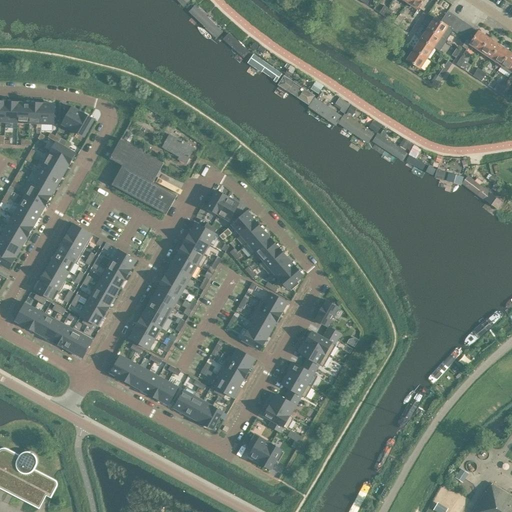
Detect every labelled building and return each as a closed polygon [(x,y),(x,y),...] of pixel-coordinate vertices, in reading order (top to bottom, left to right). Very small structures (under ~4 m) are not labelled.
[(192,0),(176,0),(184,9),(193,1),(192,0)] [(418,10),(424,0),(409,0),(407,3),(418,10)] [(195,4),(188,11),(217,39),(225,31),(195,4)] [(385,5),(379,13),(384,16),(389,8),(385,5)] [(388,19),(393,11),(389,8),(384,16),(388,19)] [(448,11),(441,22),(447,25),(454,15),(448,11)] [(399,15),(394,23),(398,26),(403,18),(399,15)] [(454,15),(447,25),(452,29),(459,18),(454,15)] [(441,22),(435,18),(428,28),(441,37),(446,40),(453,30),(452,29),(447,25),(441,22)] [(459,18),(452,29),(453,30),(457,32),(464,21),(459,18)] [(464,21),(457,32),(461,35),(469,25),(464,21)] [(469,25),(461,35),(467,39),(474,28),(469,25)] [(421,38),(434,47),(441,37),(428,28),(421,38)] [(474,28),(467,39),(471,42),(478,31),(474,28)] [(480,52),(489,38),(478,31),(471,42),(470,44),(480,52)] [(229,35),(223,43),(245,61),(251,53),(229,35)] [(461,35),(458,40),(459,43),(462,45),(467,39),(461,35)] [(414,49),(428,58),(434,47),(421,38),(414,49)] [(489,38),(480,52),(491,58),(500,45),(489,38)] [(462,45),(462,46),(466,49),(470,44),(471,42),(467,39),(462,45)] [(500,45),(491,58),(501,66),(510,52),(500,45)] [(461,50),(457,47),(452,55),(456,58),(461,50)] [(407,60),(420,69),(428,58),(414,49),(407,60)] [(511,53),(510,52),(501,66),(511,72),(511,71),(511,53)] [(255,55),(248,64),(277,84),(284,75),(255,55)] [(465,59),(461,57),(456,64),(460,67),(465,59)] [(452,64),(448,61),(443,68),(447,71),(452,64)] [(440,77),(442,79),(447,71),(443,68),(438,76),(440,77)] [(478,68),(473,76),(477,78),(482,71),(478,68)] [(481,81),(486,73),(482,71),(477,78),(481,81)] [(438,76),(436,78),(435,77),(432,81),(438,85),(442,79),(440,77),(438,76)] [(286,77),(279,87),(310,107),(316,97),(286,77)] [(499,82),(494,90),(498,92),(503,85),(499,82)] [(323,87),(317,83),(312,90),(318,94),(323,87)] [(502,95),(508,88),(503,85),(498,92),(502,95)] [(350,104),(340,97),(336,103),(347,110),(350,104)] [(317,99),(310,109),(336,128),(343,118),(317,99)] [(19,102),(7,101),(6,122),(18,122),(19,102)] [(30,123),(31,103),(19,102),(18,122),(30,123)] [(42,123),(43,103),(31,102),(31,103),(30,123),(42,123)] [(55,104),(43,103),(42,123),(54,124),(55,104)] [(357,108),(351,104),(347,111),(353,115),(357,108)] [(73,130),(83,113),(72,106),(62,124),(73,130)] [(94,119),(83,113),(73,130),(84,137),(94,119)] [(346,115),(339,126),(369,145),(376,134),(346,115)] [(374,119),(369,127),(377,133),(383,125),(374,119)] [(379,134),(374,143),(403,162),(409,153),(379,134)] [(170,135),(163,147),(180,156),(179,159),(186,163),(195,148),(170,135)] [(404,138),(400,145),(405,148),(409,141),(404,138)] [(164,163),(121,139),(110,159),(123,165),(112,184),(166,214),(167,213),(166,213),(169,209),(177,195),(153,182),(161,169),(164,163)] [(64,146),(56,142),(50,153),(70,164),(76,153),(68,149),(64,146)] [(64,174),(70,164),(50,153),(44,163),(64,174)] [(410,155),(406,163),(433,178),(437,170),(410,155)] [(58,185),(64,174),(44,163),(38,173),(58,185)] [(438,170),(436,179),(462,186),(465,177),(438,170)] [(52,195),(58,185),(38,173),(32,183),(28,181),(28,182),(52,195)] [(492,175),(489,180),(494,184),(498,178),(492,175)] [(499,212),(505,204),(469,177),(463,185),(499,212)] [(52,195),(28,182),(22,192),(45,206),(46,206),(52,195)] [(505,190),(495,183),(492,188),(502,195),(505,190)] [(218,190),(208,208),(219,214),(229,197),(218,190)] [(39,216),(45,206),(22,192),(22,193),(26,195),(20,205),(39,216)] [(229,197),(219,214),(229,221),(239,203),(229,197)] [(34,226),(39,216),(20,205),(14,215),(34,226)] [(240,234),(255,221),(247,211),(232,224),(240,234)] [(34,226),(14,215),(8,226),(28,237),(34,226)] [(255,221),(240,234),(248,242),(244,246),(245,246),(263,230),(264,230),(256,220),(255,221)] [(210,244),(216,234),(215,233),(210,230),(204,227),(196,222),(190,233),(210,244)] [(74,223),(68,233),(88,244),(93,235),(74,223)] [(22,247),(28,237),(8,226),(2,236),(22,247)] [(263,230),(245,246),(253,255),(271,239),(263,230)] [(68,233),(63,243),(82,254),(88,244),(68,233)] [(190,233),(184,244),(208,257),(204,254),(210,244),(190,233)] [(0,248),(16,258),(22,247),(2,236),(0,239),(0,248)] [(271,239),(253,255),(256,252),(264,261),(260,264),(279,248),(271,239)] [(63,243),(58,252),(77,263),(82,254),(63,243)] [(184,244),(178,254),(202,268),(208,257),(184,244)] [(16,258),(0,248),(0,263),(9,269),(16,258)] [(279,248),(260,264),(268,273),(287,257),(279,248)] [(119,249),(113,259),(131,269),(136,259),(119,249)] [(58,252),(52,261),(69,271),(75,262),(77,264),(77,263),(58,252)] [(178,254),(172,264),(192,276),(197,266),(201,268),(202,268),(178,254)] [(287,257),(268,273),(269,274),(272,270),(280,279),(295,266),(287,257)] [(106,267),(125,279),(126,279),(131,269),(113,259),(108,268),(106,267)] [(52,261),(47,271),(66,282),(66,281),(64,280),(69,271),(52,261)] [(172,264),(166,275),(185,286),(192,276),(172,264)] [(295,266),(280,279),(288,288),(289,288),(291,290),(299,283),(297,281),(303,275),(295,266)] [(106,267),(100,277),(120,288),(125,279),(106,267)] [(47,271),(41,280),(61,291),(66,282),(47,271)] [(179,297),(185,286),(166,275),(160,286),(179,297)] [(100,277),(95,286),(115,297),(120,288),(100,277)] [(41,280),(36,290),(53,300),(58,291),(61,292),(61,291),(41,280)] [(95,286),(90,295),(109,307),(115,297),(95,286)] [(174,307),(179,297),(160,286),(154,296),(174,307)] [(261,299),(261,300),(282,312),(288,302),(270,292),(265,302),(261,299)] [(90,295),(84,305),(104,316),(109,307),(90,295)] [(168,318),(174,307),(154,296),(148,306),(168,318)] [(511,299),(503,305),(508,312),(511,310),(511,299)] [(261,300),(255,309),(277,321),(277,322),(282,312),(261,300)] [(319,314),(316,319),(327,326),(339,307),(327,300),(324,305),(318,314),(319,314)] [(25,303),(16,320),(26,326),(35,308),(25,303)] [(86,306),(81,316),(85,318),(90,321),(95,324),(98,326),(104,316),(84,305),(86,306)] [(162,328),(168,318),(148,306),(142,317),(162,328)] [(500,307),(463,341),(470,349),(506,316),(500,307)] [(26,326),(35,331),(45,314),(35,308),(26,326)] [(255,309),(250,318),(271,331),(277,321),(255,309)] [(45,314),(35,331),(45,336),(54,319),(45,314)] [(142,317),(136,327),(156,338),(162,328),(142,317)] [(254,321),(249,330),(266,340),(271,331),(250,318),(250,319),(254,321)] [(54,319),(45,336),(54,342),(64,324),(54,319)] [(54,342),(64,347),(74,327),(73,329),(64,324),(54,342)] [(74,327),(64,347),(73,352),(84,332),(74,327)] [(149,349),(156,338),(136,327),(130,338),(149,349)] [(341,333),(330,327),(326,333),(337,339),(341,333)] [(266,340),(249,330),(243,340),(260,350),(266,340)] [(312,331),(306,342),(330,356),(336,345),(335,344),(337,339),(326,333),(324,337),(312,331)] [(84,332),(73,352),(83,357),(94,338),(84,332)] [(306,342),(300,353),(308,358),(306,362),(317,369),(319,364),(324,366),(330,356),(306,342)] [(457,348),(427,379),(433,385),(464,355),(457,348)] [(228,356),(250,368),(250,369),(255,359),(238,349),(233,358),(228,356)] [(121,378),(131,361),(121,355),(111,373),(121,378)] [(228,356),(223,365),(244,378),(245,378),(250,369),(250,368),(228,356)] [(121,378),(130,384),(130,383),(140,366),(131,361),(121,378)] [(295,362),(288,373),(312,387),(312,386),(308,384),(317,369),(306,362),(303,367),(295,362)] [(223,365),(217,375),(239,387),(244,378),(223,365)] [(150,371),(140,366),(130,383),(140,389),(150,371)] [(159,376),(150,371),(140,389),(149,394),(159,376)] [(288,373),(282,384),(290,389),(288,394),(299,400),(302,395),(306,398),(312,387),(288,373)] [(221,378),(216,387),(233,397),(239,387),(217,375),(221,378)] [(149,394),(159,399),(169,381),(159,376),(149,394)] [(169,404),(179,387),(169,381),(159,399),(169,404)] [(187,386),(175,408),(185,413),(196,391),(187,386)] [(420,386),(396,423),(405,429),(429,392),(420,386)] [(196,391),(185,413),(194,418),(204,401),(195,396),(197,391),(196,391)] [(277,394),(270,404),(294,418),(290,415),(299,400),(288,394),(285,398),(277,394)] [(204,401),(194,418),(203,423),(215,402),(215,401),(213,406),(204,401)] [(203,423),(203,424),(213,429),(225,407),(215,402),(203,423)] [(270,404),(264,415),(272,420),(269,425),(281,432),(284,427),(288,429),(294,418),(270,404)] [(255,434),(249,445),(254,448),(249,456),(260,463),(271,443),(255,434)] [(374,471),(380,474),(398,442),(392,439),(374,471)] [(260,463),(271,469),(276,460),(279,461),(284,452),(281,450),(282,449),(271,443),(260,463)] [(40,507),(46,495),(47,495),(51,497),(56,487),(56,486),(57,485),(57,484),(57,483),(56,482),(56,481),(55,481),(55,480),(34,470),(33,469),(35,466),(36,463),(37,461),(36,458),(35,456),(34,455),(32,453),(30,452),(28,452),(25,453),(23,454),(21,455),(21,456),(17,454),(8,450),(6,449),(4,449),(2,449),(1,450),(0,451),(0,484),(9,489),(8,491),(15,495),(16,492),(22,495),(28,499),(29,499),(34,502),(33,504),(40,507)] [(458,473),(456,477),(463,482),(466,478),(458,473)] [(360,511),(374,486),(366,482),(350,511),(360,511)] [(511,511),(511,495),(493,483),(487,492),(486,491),(473,511),(511,511)] [(438,502),(434,509),(437,511),(446,511),(448,508),(438,502)]
